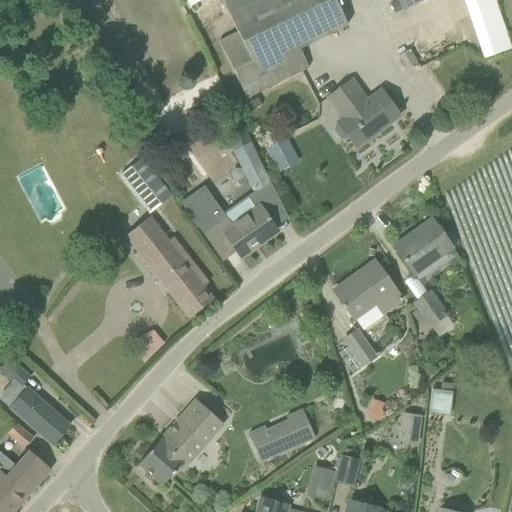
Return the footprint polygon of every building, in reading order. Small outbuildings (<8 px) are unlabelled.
[(299,49),(347,26),(334,0),(259,0),(229,15),(237,33),(219,42),(246,98),(308,68),(299,49)] [(510,49),(493,0),(465,0),(485,57),(510,49)] [(407,70),(417,64),(409,50),(399,56),(407,70)] [(382,91),(367,102),(352,81),(324,101),(339,122),(337,124),(355,148),(399,116),(382,91)] [(263,143),(279,172),(299,162),(284,132),(263,143)] [(271,184),(250,142),(232,151),(252,194),(271,184)] [(143,161),(124,176),(152,212),(171,196),(143,161)] [(234,249),(240,258),(277,232),(259,207),(257,209),(248,197),(222,215),(211,199),(208,202),(204,197),(187,209),(221,258),(234,249)] [(125,237),(189,319),(214,300),(204,287),(208,283),(173,239),(169,242),(149,217),(125,237)] [(451,248),(432,220),(394,247),(414,275),(451,248)] [(402,300),(374,262),(352,277),(354,280),(335,294),(354,320),(375,304),(382,314),(402,300)] [(431,326),(448,315),(450,314),(432,288),(414,302),(431,326)] [(375,357),(357,331),(344,340),(363,366),(375,357)] [(0,400),(52,446),(69,426),(23,386),(30,378),(8,359),(0,368),(0,371),(12,382),(0,395),(0,400)] [(453,391),(432,389),(429,413),(450,415),(453,391)] [(378,419),(382,402),(372,399),(368,416),(378,419)] [(183,463),(186,466),(222,425),(196,401),(139,464),(163,485),(183,463)] [(302,412),(249,435),(261,462),(314,438),(302,412)] [(403,414),(402,424),(422,427),(423,417),(403,414)] [(33,438),(17,423),(7,434),(24,448),(33,438)] [(0,511),(14,511),(50,471),(28,452),(15,466),(0,453),(0,511)] [(334,481),(353,485),(359,460),(341,455),(334,481)] [(334,471),(315,466),(306,495),(326,500),(334,471)] [(249,511),(290,511),(278,509),(280,503),(253,496),(249,511)] [(379,511),(378,511),(379,510),(348,502),(345,511),(379,511)]
